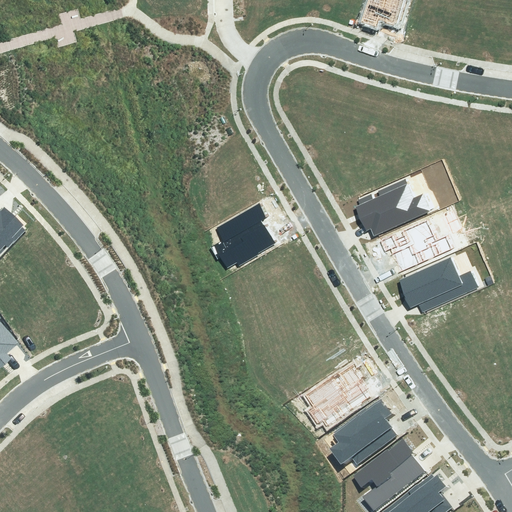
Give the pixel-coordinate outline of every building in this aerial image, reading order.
[(369,0),(362,22),(377,27),(380,20),(393,25),(401,0),(369,0)] [(373,227),(376,234),(432,211),(425,194),(413,199),(405,180),(355,200),(357,204),(352,206),(363,231),(373,227)] [(226,241),(215,248),(227,267),(236,262),(239,267),(276,245),(260,219),(265,216),(259,205),(219,229),(226,241)] [(0,211),(0,252),(24,228),(4,210),(2,213),(0,211)] [(425,221),(381,242),(397,274),(452,249),(446,236),(435,241),(425,221)] [(398,282),(409,306),(417,303),(421,312),(477,287),(470,271),(461,275),(453,257),(398,282)] [(0,366),(10,359),(4,353),(16,342),(0,323),(0,320),(2,318),(0,315),(0,366)] [(306,409),(318,427),(325,422),(328,427),(373,397),(363,381),(366,379),(356,363),(307,395),(313,405),(306,409)] [(331,449),(342,463),(352,455),(358,463),(399,433),(389,418),(394,414),(382,398),(333,433),(340,442),(331,449)] [(380,488),(367,498),(376,509),(425,472),(412,455),(416,452),(404,436),(351,475),(360,488),(373,479),(380,488)] [(386,511),(447,511),(454,507),(440,491),(447,486),(438,475),(435,477),(432,475),(386,511)]
